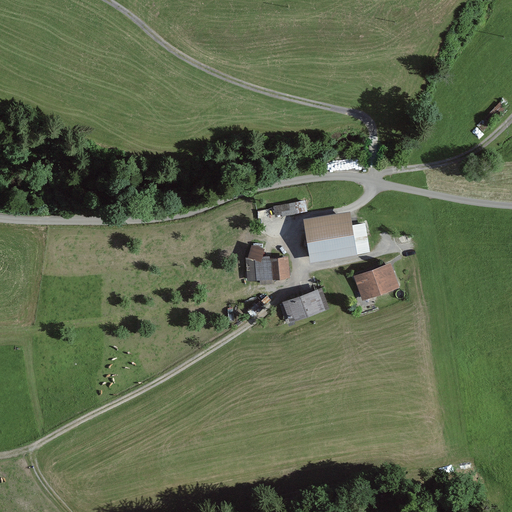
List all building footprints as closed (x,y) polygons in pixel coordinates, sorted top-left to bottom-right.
[(274,212),(307,209),(306,199),(274,201),(274,212)] [(348,214),(303,221),(309,264),(355,257),(348,214)] [(264,252),(250,246),(245,259),(247,287),(294,282),(291,256),(261,259),(264,252)] [(392,264),(355,277),(365,303),(401,290),(392,264)] [(318,291),(283,304),(291,325),(326,312),(318,291)]
